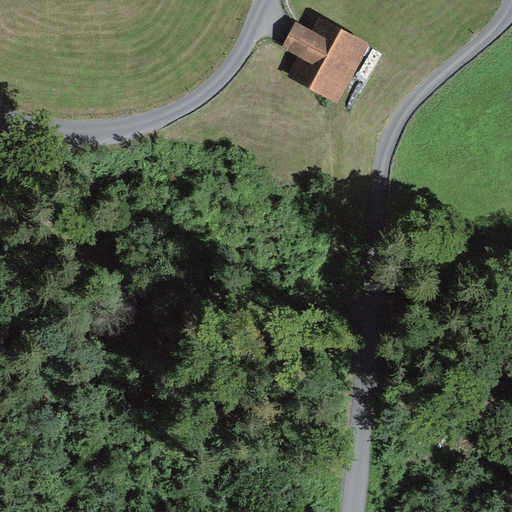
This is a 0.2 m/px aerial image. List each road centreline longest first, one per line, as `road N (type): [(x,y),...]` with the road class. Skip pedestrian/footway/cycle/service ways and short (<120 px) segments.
road 1 (unclassified): [(352,511),(384,154),(407,108),(511,7)]
road 2 (unclassified): [(262,0),(222,77),(156,120),(97,133),(0,120)]
